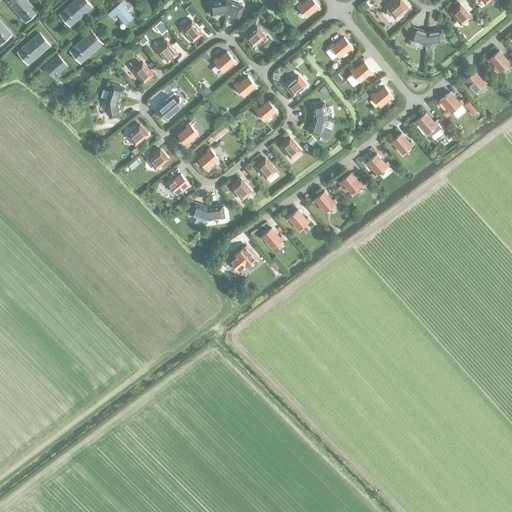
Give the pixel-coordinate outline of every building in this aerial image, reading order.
[(26,0),(10,0),(9,1),(22,16),(33,7),(26,0)] [(85,0),(75,0),(65,9),(74,20),(91,6),(85,0)] [(123,0),(122,0),(113,9),(125,23),(133,17),(122,4),(125,2),(123,0)] [(226,0),(224,0),(209,2),(211,14),(225,12),(226,0)] [(226,0),(225,12),(238,17),(242,6),(226,0)] [(299,2),(297,4),(306,16),(318,5),(313,0),(305,0),(301,4),(299,2)] [(401,0),(397,0),(388,9),(395,18),(408,7),(401,0)] [(460,4),(451,11),(461,23),(470,16),(460,4)] [(263,10),(258,14),(262,19),(267,15),(263,10)] [(160,19),(155,24),(159,29),(160,28),(163,31),(167,27),(160,19)] [(191,20),(182,28),(192,40),(202,32),(191,20)] [(257,26),(244,36),(252,45),(264,35),(257,26)] [(414,27),(410,38),(426,44),(427,32),(414,27)] [(427,32),(426,44),(443,41),(441,29),(427,32)] [(92,32),(75,46),(84,57),(101,42),(92,32)] [(39,33),(22,47),(32,58),(49,44),(39,33)] [(333,43),(330,45),(339,56),(351,45),(344,36),(334,44),(333,43)] [(167,41),(158,48),(168,61),(177,53),(167,41)] [(499,50),(490,58),(500,70),(511,61),(509,58),(507,60),(499,50)] [(216,57),(213,59),(223,70),(235,60),(227,51),(217,59),(216,57)] [(58,54),(44,66),(51,73),(56,69),(59,72),(67,65),(58,54)] [(142,61),(133,69),(143,81),(153,73),(142,61)] [(353,67),(350,69),(359,80),(372,70),(364,61),(354,69),(353,67)] [(475,71),(465,78),(476,91),(487,81),(484,79),(483,80),(475,71)] [(236,82),(234,84),(243,95),(255,84),(248,75),(238,83),(236,82)] [(298,75),(286,85),(293,94),(306,84),(298,75)] [(112,83),(107,100),(119,101),(124,87),(112,83)] [(373,92),(371,94),(380,105),(392,95),(384,86),(375,94),(373,92)] [(450,91),(441,99),(451,111),(462,102),(460,99),(458,101),(450,91)] [(167,101),(157,109),(165,119),(184,103),(180,99),(181,99),(179,97),(174,92),(165,99),(167,101)] [(119,101),(107,100),(110,117),(122,115),(119,101)] [(257,106),(255,108),(264,119),(276,109),(268,100),(258,108),(257,106)] [(470,101),(465,105),(473,114),(478,110),(470,101)] [(324,102),(312,103),(314,118),(326,119),(324,102)] [(426,112),(416,120),(427,132),(438,123),(436,120),(434,122),(426,112)] [(314,118),(309,131),(320,135),(326,119),(314,118)] [(187,126),(178,134),(185,143),(198,133),(189,122),(186,124),(187,126)] [(140,124),(128,134),(135,144),(147,133),(140,124)] [(401,132),(392,140),(402,152),(413,143),(411,141),(409,142),(401,132)] [(290,137),(281,145),(291,157),(300,149),(290,137)] [(208,150),(198,158),(206,168),(218,157),(209,146),(207,149),(208,150)] [(160,149),(148,159),(156,168),(168,158),(160,149)] [(377,153),(367,161),(378,173),(389,164),(387,161),(385,163),(377,153)] [(265,158),(256,165),(266,178),(276,170),(265,158)] [(351,172),(341,180),(352,192),(363,183),(360,180),(359,182),(351,172)] [(170,179),(167,182),(176,193),(188,182),(181,173),(171,181),(170,179)] [(241,178),(232,186),(242,198),(251,190),(241,178)] [(324,190),(315,198),(325,210),(336,201),(334,199),(332,200),(324,190)] [(195,202),(191,213),(207,219),(208,206),(195,202)] [(208,206),(207,219),(224,216),(222,204),(208,206)] [(298,209),(289,216),(299,229),(310,220),(308,217),(306,218),(298,209)] [(271,227),(262,235),(272,247),(283,238),(281,235),(280,237),(271,227)] [(235,256),(230,260),(238,270),(245,264),(246,265),(248,264),(256,257),(257,256),(251,249),(250,251),(245,245),(234,254),(235,256)]
